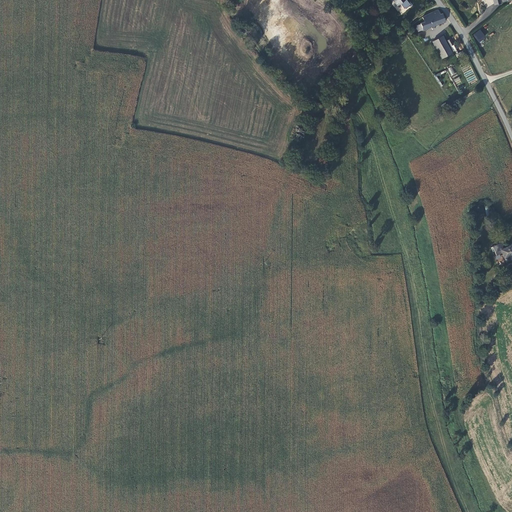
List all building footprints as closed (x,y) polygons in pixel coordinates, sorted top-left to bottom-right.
[(409,3),(407,0),(391,0),(394,3),(391,4),(396,11),(402,8),(405,12),(408,13),(412,10),(408,4),(409,3)] [(440,13),(426,19),(420,24),(422,28),(419,29),(420,34),(448,24),(445,15),(443,16),(440,13)] [(483,35),(477,39),(481,46),(487,42),(483,35)] [(443,40),(433,44),(442,62),(452,57),(443,40)] [(506,252),(506,251),(504,251),(502,247),(492,251),(496,260),(502,258),(504,261),(508,260),(511,257),(511,252),(511,250),(506,252)]
